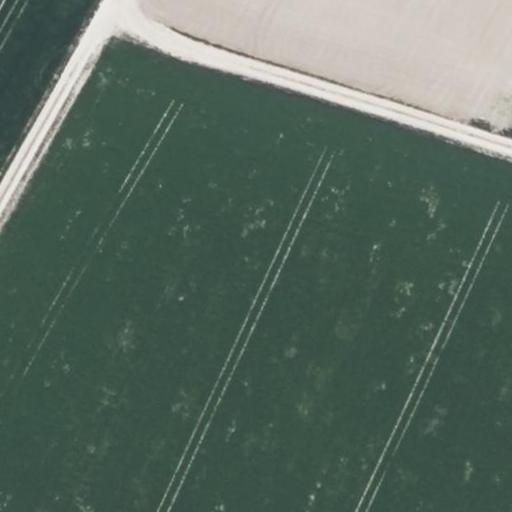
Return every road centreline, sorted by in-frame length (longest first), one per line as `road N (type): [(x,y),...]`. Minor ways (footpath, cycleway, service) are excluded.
road 1 (track): [(511,152),(189,50),(109,8)]
road 2 (track): [(0,201),(109,8)]
